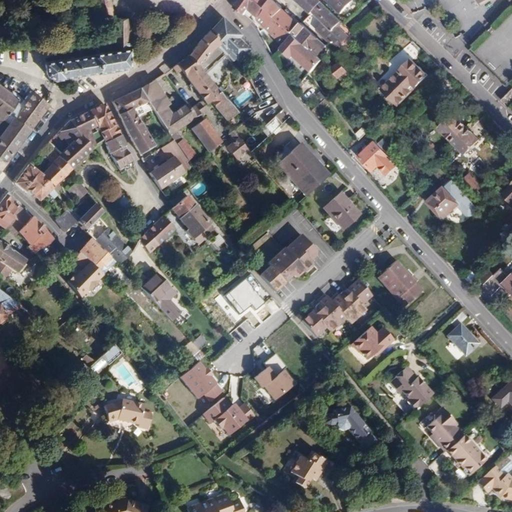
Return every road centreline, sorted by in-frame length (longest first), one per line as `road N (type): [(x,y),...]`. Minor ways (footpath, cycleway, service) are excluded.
road 1 (residential): [(220,7),(248,30),(295,106),(511,343)]
road 2 (residential): [(220,7),(174,53),(66,103),(0,190)]
road 3 (residential): [(511,127),(384,0)]
